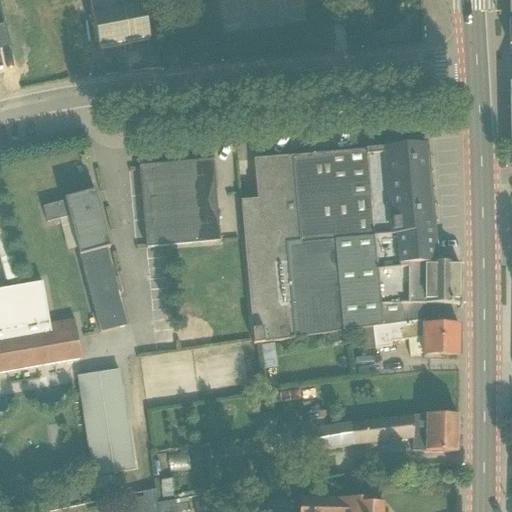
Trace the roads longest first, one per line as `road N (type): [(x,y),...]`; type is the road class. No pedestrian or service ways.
road 1 (residential): [(477,69),(180,90),(0,121)]
road 2 (primary): [(479,511),(477,69)]
